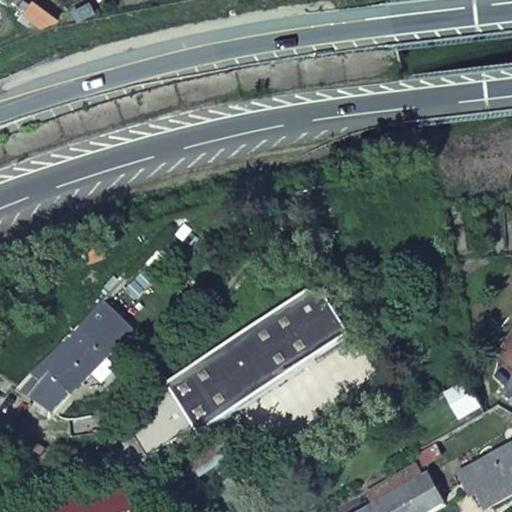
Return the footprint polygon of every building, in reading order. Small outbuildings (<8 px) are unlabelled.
[(235,409),(347,336),(315,287),(166,385),(172,393),(142,412),(150,425),(134,435),(148,458),(194,428),(198,434),(235,409)] [(56,412),(138,328),(110,300),(41,369),(48,376),(30,394),(56,412)] [(511,333),(497,354),(511,364),(511,333)] [(30,394),(48,376),(41,369),(22,389),(30,394)] [(460,420),(480,408),(466,384),(446,395),(460,420)] [(511,443),(458,474),(470,495),(477,492),(487,508),(511,494),(511,443)] [(433,511),(445,505),(426,473),(422,475),(416,465),(367,495),(373,506),(362,511),(433,511)] [(230,503),(241,490),(227,479),(216,492),(230,503)] [(135,511),(130,488),(24,511),(135,511)] [(255,503),(259,511),(285,511),(274,492),(255,503)]
